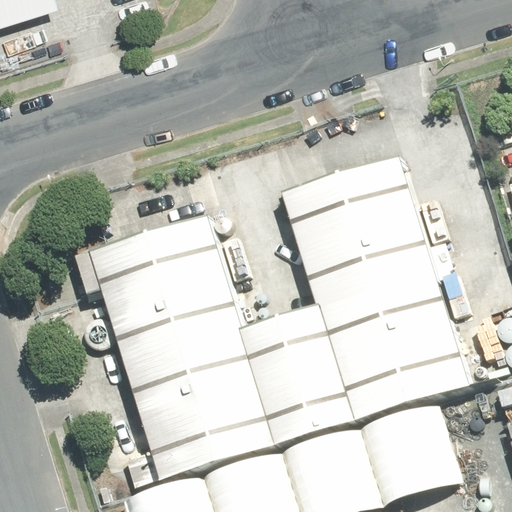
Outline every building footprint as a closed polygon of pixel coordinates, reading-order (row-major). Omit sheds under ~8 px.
[(0,0),(0,26),(74,5),(72,0),(0,0)] [(329,308),(365,429),(496,390),(425,152),(293,191),(329,308)] [(223,211),(91,250),(163,489),(295,450),(259,328),(223,211)] [(259,328),(295,450),(365,429),(329,308),(259,328)] [(197,511),(189,486),(119,508),(119,511),(197,511)]
